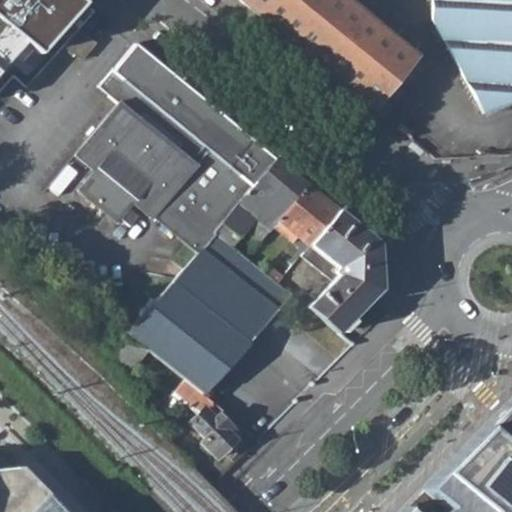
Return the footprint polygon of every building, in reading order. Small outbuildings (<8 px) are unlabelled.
[(0,0),(0,80),(8,72),(0,65),(0,42),(13,28),(32,47),(72,0),(0,0)] [(241,0),(370,105),(413,53),(348,0),(241,0)] [(511,0),(432,0),(432,20),(484,110),(511,99),(511,0)] [(76,27),(63,45),(79,58),(93,40),(76,27)] [(126,112),(84,161),(106,178),(91,197),(130,228),(145,212),(196,254),(216,231),(279,160),(153,57),(146,68),(132,56),(103,93),(126,112)] [(267,234),(279,220),(310,185),(279,160),(216,231),(232,244),(252,220),(267,234)] [(279,220),(310,247),(342,211),(310,185),(279,220)] [(304,306),(335,334),(382,287),(381,243),(342,211),(310,247),(303,256),(331,279),(304,306)] [(187,380),(200,391),(290,293),(278,283),(263,270),(246,255),(232,244),(216,231),(196,254),(191,260),(129,332),(187,380)] [(263,270),(278,283),(282,279),(267,265),(263,270)] [(195,418),(213,401),(200,391),(187,380),(173,395),(195,418)] [(217,459),(245,430),(240,425),(213,401),(195,418),(189,424),(207,441),(203,445),(217,459)] [(511,511),(511,401),(402,511),(511,511)] [(0,511),(65,511),(61,506),(20,463),(0,465),(0,511)]
